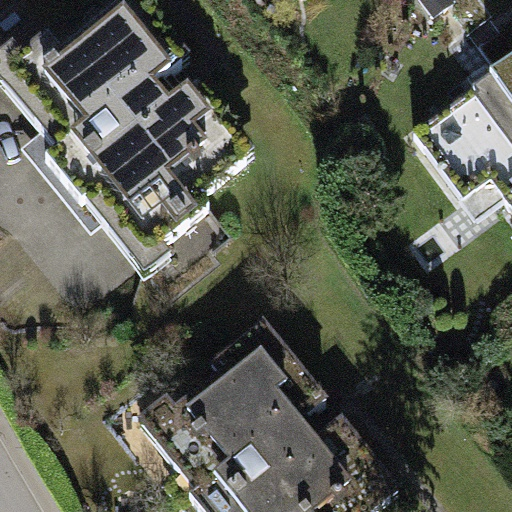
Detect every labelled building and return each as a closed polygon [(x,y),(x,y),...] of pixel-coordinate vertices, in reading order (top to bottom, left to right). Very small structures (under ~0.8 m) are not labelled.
[(200,202),(247,165),(215,126),(223,120),(198,89),(170,112),(154,92),(182,69),(160,41),(168,35),(139,0),(120,0),(57,52),(47,39),(14,66),(0,76),(0,77),(63,155),(46,168),(82,213),(99,199),(150,261),(163,251),(209,213),(200,202)] [(0,77),(0,76),(14,66),(5,55),(0,58),(0,104),(33,145),(20,155),(91,240),(102,231),(144,282),(171,260),(163,251),(150,261),(99,199),(82,213),(46,168),(63,155),(0,77)] [(511,66),(414,140),(464,205),(490,186),(511,214),(511,66)] [(380,511),(391,503),(359,465),(368,458),(342,427),(314,450),(298,431),(327,408),(301,376),(286,389),(277,379),(285,372),(255,336),(212,372),(220,382),(175,419),(162,430),(211,490),(190,507),(194,511),(380,511)] [(162,430),(175,419),(166,408),(139,431),(180,481),(165,492),(180,511),(194,511),(190,507),(211,490),(162,430)]
